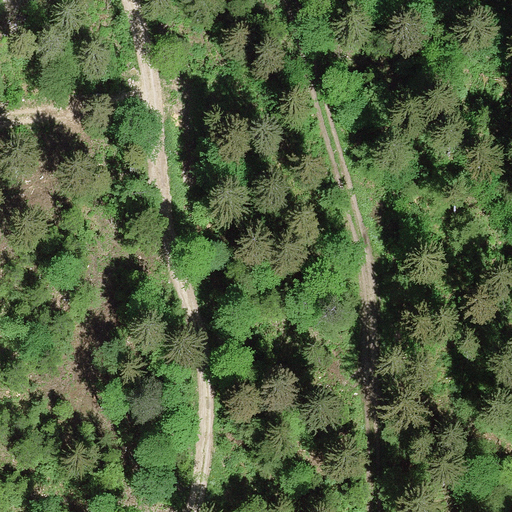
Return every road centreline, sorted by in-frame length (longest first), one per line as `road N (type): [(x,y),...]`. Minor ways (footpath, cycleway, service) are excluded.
road 1 (track): [(370,511),(366,279),(296,0)]
road 2 (track): [(193,511),(205,446),(204,360),(186,301),(132,0)]
